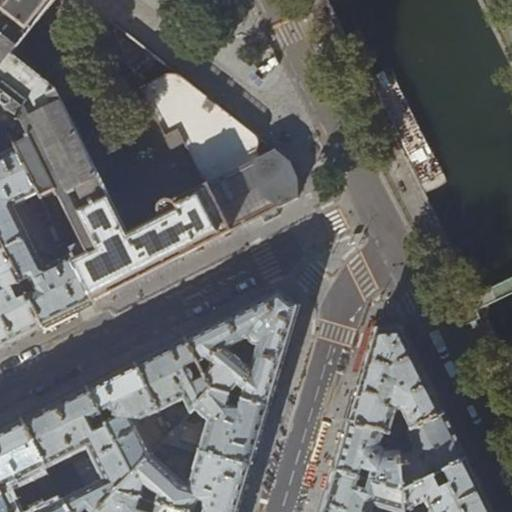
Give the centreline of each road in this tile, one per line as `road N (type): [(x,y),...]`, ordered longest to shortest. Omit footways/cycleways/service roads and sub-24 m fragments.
road 1 (residential): [(0,393),(279,253)]
road 2 (residential): [(391,236),(511,476)]
road 3 (residential): [(274,0),(376,204)]
road 4 (residential): [(343,307),(281,511)]
